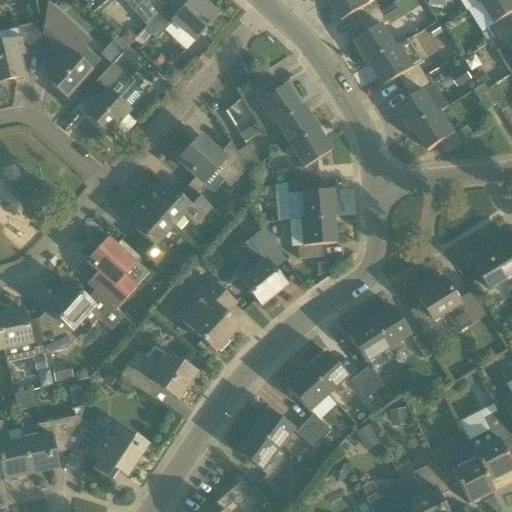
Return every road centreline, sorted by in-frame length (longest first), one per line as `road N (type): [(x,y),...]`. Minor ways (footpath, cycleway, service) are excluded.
road 1 (residential): [(142,511),(154,486),(285,330),(370,267),(375,183)]
road 2 (residential): [(105,187),(268,10)]
road 3 (residential): [(375,183),(360,131),(326,74),(268,10)]
road 4 (residential): [(0,275),(28,268),(105,187)]
road 5 (residential): [(375,183),(511,172)]
road 6 (residential): [(0,122),(24,118),(105,187)]
